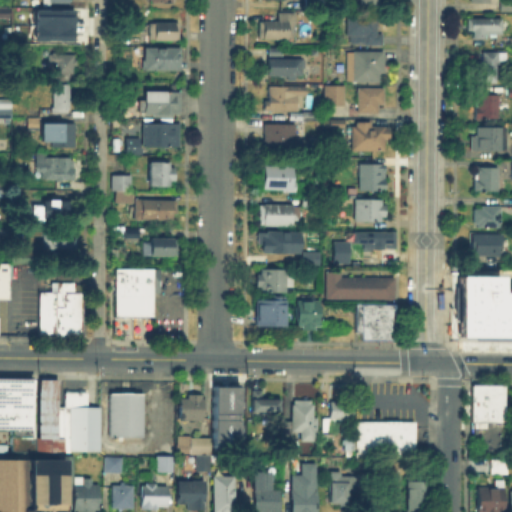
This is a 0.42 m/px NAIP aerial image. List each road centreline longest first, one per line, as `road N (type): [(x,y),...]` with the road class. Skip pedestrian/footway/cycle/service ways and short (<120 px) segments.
road 1 (tertiary): [(437,362),(0,357)]
road 2 (tertiary): [(437,362),(424,338),(426,0)]
road 3 (residential): [(214,360),(216,0)]
road 4 (residential): [(98,0),(98,275)]
road 5 (residential): [(448,511),(449,384),(437,362)]
